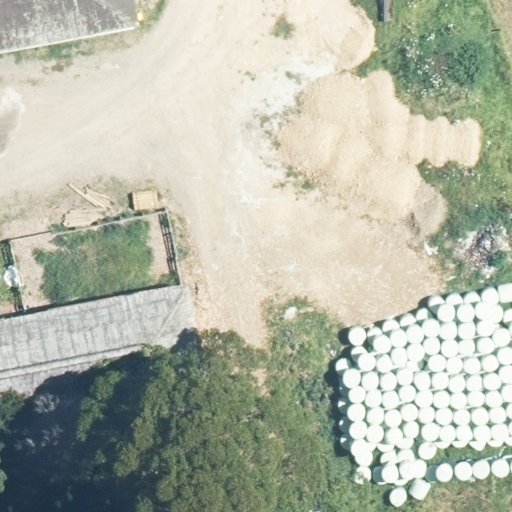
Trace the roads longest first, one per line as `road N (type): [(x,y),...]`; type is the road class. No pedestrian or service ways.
road 1 (track): [(288,511),(241,54)]
road 2 (track): [(0,131),(241,54)]
